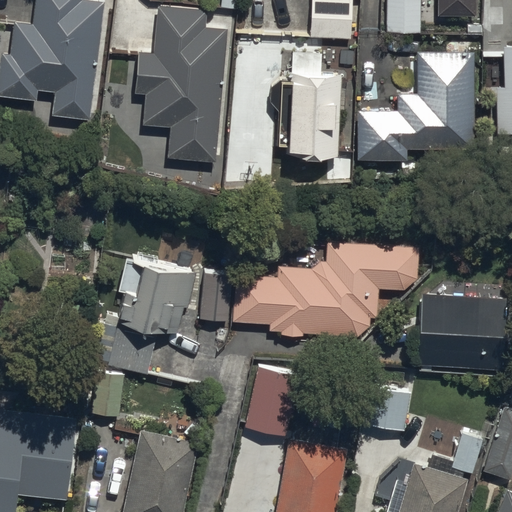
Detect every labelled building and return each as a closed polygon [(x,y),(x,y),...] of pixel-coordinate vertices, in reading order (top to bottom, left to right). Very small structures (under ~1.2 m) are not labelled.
[(91,113),(103,0),(35,0),(34,19),(15,17),(11,48),(1,47),(0,56),(0,88),(37,93),(39,82),(56,84),(53,108),(91,113)] [(216,156),(228,21),(206,19),(208,3),(171,0),(156,0),(152,46),(140,45),(136,86),(146,87),(143,118),(171,120),(168,152),(216,156)] [(350,37),(351,0),(311,0),(311,10),(309,10),(308,35),(350,37)] [(421,0),(386,0),(387,27),(422,27),(421,0)] [(474,8),(473,0),(439,0),(439,8),(474,8)] [(495,79),(496,102),(489,102),(489,124),(496,124),(496,125),(511,125),(511,37),(504,37),(504,79),(495,79)] [(340,146),(342,77),(343,65),(321,64),(322,44),(294,43),(293,69),(294,69),(291,136),(286,136),(286,145),(340,147),(340,146)] [(398,104),(358,103),(357,153),(408,153),(408,141),(433,141),(433,146),(474,147),(476,47),(417,46),(416,86),(398,86),(398,104)] [(282,329),(304,330),(304,326),(360,329),(371,319),(371,312),(378,312),(380,281),(418,283),(421,240),(327,233),(327,255),(321,254),(313,262),(279,260),(279,271),(235,269),(233,315),(271,317),(270,325),(282,325),(282,329)] [(198,262),(127,247),(120,279),(126,281),(119,310),(108,308),(97,359),(148,370),(158,322),(178,326),(183,302),(189,303),(198,262)] [(420,285),(415,356),(501,362),(506,283),(452,280),(452,287),(420,285)] [(299,367),(259,359),(246,421),(286,429),(299,367)] [(93,410),(120,414),(126,372),(99,369),(93,410)] [(412,386),(370,379),(363,417),(406,424),(412,386)] [(78,410),(0,400),(0,507),(16,509),(19,484),(69,490),(78,410)] [(511,469),(511,402),(503,400),(483,466),(511,474),(511,469)] [(182,511),(199,434),(142,422),(122,511),(182,511)] [(484,431),(463,425),(453,460),(474,466),(484,431)] [(334,511),(347,441),(290,430),(275,511),(334,511)] [(455,511),(468,471),(413,455),(396,511),(455,511)] [(511,511),(511,480),(508,479),(494,511),(511,511)]
